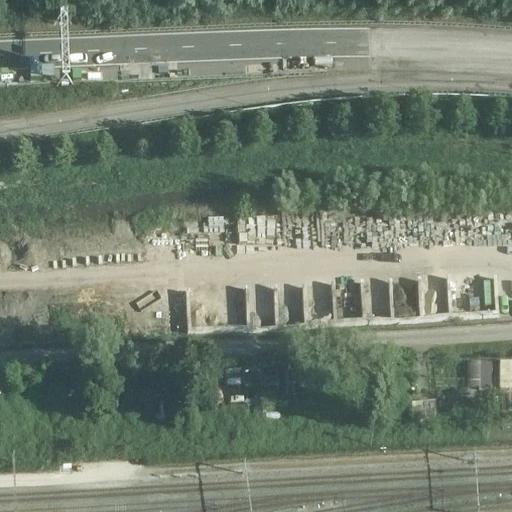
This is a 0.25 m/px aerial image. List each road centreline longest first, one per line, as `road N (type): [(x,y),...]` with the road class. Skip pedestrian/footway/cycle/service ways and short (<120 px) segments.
road 1 (residential): [(511,331),(0,360)]
road 2 (motorway): [(0,55),(336,41),(511,49)]
